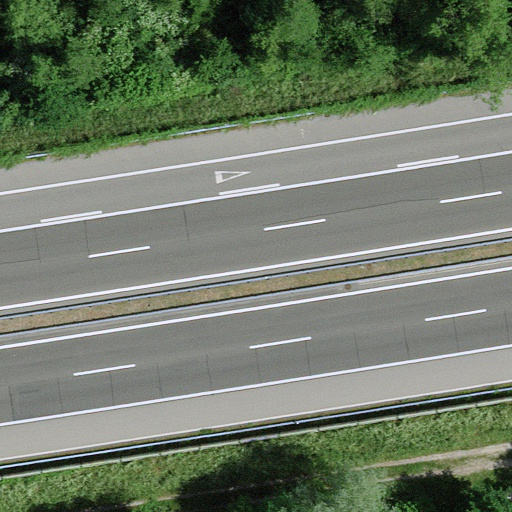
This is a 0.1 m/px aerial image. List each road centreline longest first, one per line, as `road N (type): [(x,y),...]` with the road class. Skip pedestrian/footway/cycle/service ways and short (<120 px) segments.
road 1 (motorway): [(0,385),(511,305)]
road 2 (motorway): [(511,190),(0,269)]
road 3 (track): [(135,511),(511,452)]
